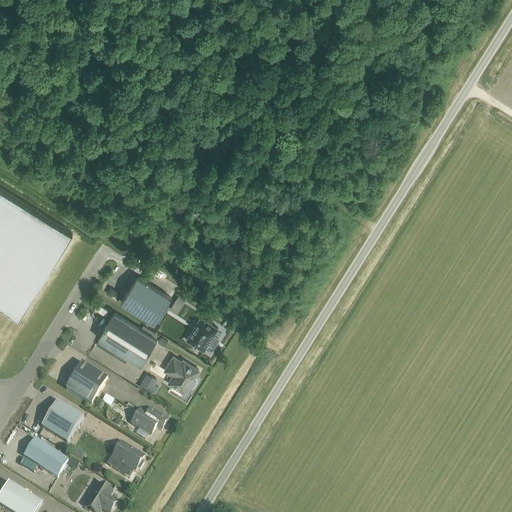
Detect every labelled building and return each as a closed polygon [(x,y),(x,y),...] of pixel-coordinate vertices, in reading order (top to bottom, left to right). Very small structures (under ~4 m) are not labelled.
[(0,307),(19,319),(73,234),(0,188),(0,307)] [(159,280),(162,274),(147,266),(147,265),(142,263),(138,270),(159,280)] [(121,303),(155,324),(171,299),(137,277),(121,303)] [(98,339),(141,366),(157,340),(114,313),(98,339)] [(186,340),(204,352),(208,344),(214,348),(219,340),(213,337),(218,329),(200,318),(186,340)] [(168,384),(184,394),(189,386),(191,387),(193,387),(196,382),(196,380),(194,379),(199,371),(183,361),(182,363),(173,357),(167,368),(175,373),(168,384)] [(66,390),(92,406),(108,380),(82,364),(66,390)] [(139,372),(132,384),(147,392),(154,381),(139,372)] [(42,428),(67,444),(83,419),(58,402),(42,428)] [(161,431),(168,420),(151,409),(151,410),(153,411),(151,416),(150,415),(148,415),(140,411),(132,424),(151,436),(156,428),(161,431)] [(69,462),(35,440),(24,457),(58,479),(69,462)] [(122,443),(114,456),(108,466),(131,480),(138,468),(140,470),(144,463),(142,462),(145,457),(122,443)] [(0,506),(9,511),(36,511),(41,504),(7,483),(0,494),(0,506)] [(105,511),(110,511),(117,502),(109,498),(112,492),(100,485),(86,507),(94,511),(99,511),(101,509),(105,511)]
